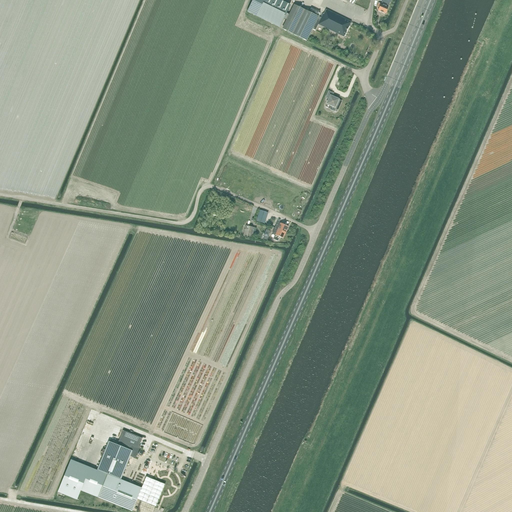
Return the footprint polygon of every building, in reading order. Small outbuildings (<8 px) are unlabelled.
[(287,21),(290,15),(286,13),(289,5),(279,0),(252,0),(247,12),(278,27),(283,18),(285,20),(287,21)] [(378,3),(377,7),(379,8),(378,10),(385,14),(388,8),(388,7),(391,0),(382,0),(381,4),(378,3)] [(321,18),(309,12),(295,5),(290,15),(287,21),(283,29),(306,41),(312,29),(315,30),(318,24),(344,37),(351,22),(346,20),(326,10),(324,14),(323,14),(321,18)] [(332,97),(333,94),(329,92),(326,98),(329,99),(327,104),(332,106),(331,109),(336,111),(338,109),(341,101),(332,97)] [(280,223),(277,222),(275,228),(286,233),(288,227),(280,223)] [(256,228),(249,226),(246,226),(244,236),(247,237),(248,236),(251,237),(251,236),(254,237),(256,228)] [(273,231),(272,234),(275,235),(274,239),(278,241),(280,237),(283,239),(286,233),(275,228),(273,231)] [(108,442),(97,470),(108,474),(108,475),(108,474),(121,479),(130,456),(132,452),(129,450),(131,445),(138,448),(139,446),(142,438),(123,430),(117,445),(108,442)] [(138,448),(131,445),(129,450),(132,452),(130,456),(135,458),(139,449),(138,448)] [(71,459),(58,492),(77,500),(80,491),(98,497),(97,498),(98,498),(132,511),(137,499),(145,502),(156,507),(165,484),(146,476),(141,488),(131,484),(121,479),(108,474),(108,475),(108,474),(97,470),(71,459)]
